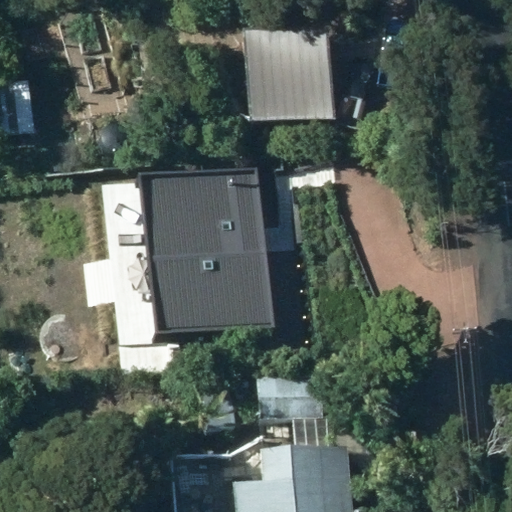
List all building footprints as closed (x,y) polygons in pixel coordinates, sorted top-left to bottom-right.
[(243,140),(330,134),(324,45),(237,51),(243,140)] [(41,86),(0,85),(0,140),(40,141),(41,86)] [(144,344),(267,333),(253,177),(131,187),(144,344)] [(321,373),(258,373),(258,419),(316,419),(316,413),(321,413),(321,373)] [(200,380),(207,423),(234,419),(228,376),(200,380)] [(352,511),(349,442),(261,448),(263,476),(234,478),(235,511),(352,511)]
